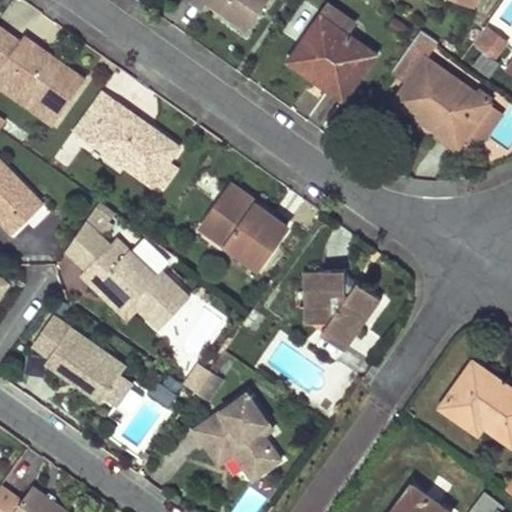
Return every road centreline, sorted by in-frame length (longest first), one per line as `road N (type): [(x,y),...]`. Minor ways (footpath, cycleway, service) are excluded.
road 1 (residential): [(91,0),(470,261)]
road 2 (residential): [(154,511),(0,402)]
road 3 (residential): [(378,405),(470,261)]
